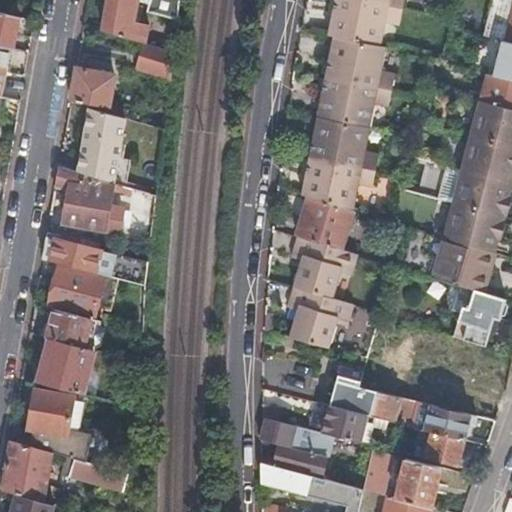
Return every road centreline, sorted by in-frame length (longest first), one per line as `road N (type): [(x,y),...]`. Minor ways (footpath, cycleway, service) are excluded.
road 1 (residential): [(231,511),(233,323),(277,0)]
road 2 (residential): [(62,0),(0,355)]
